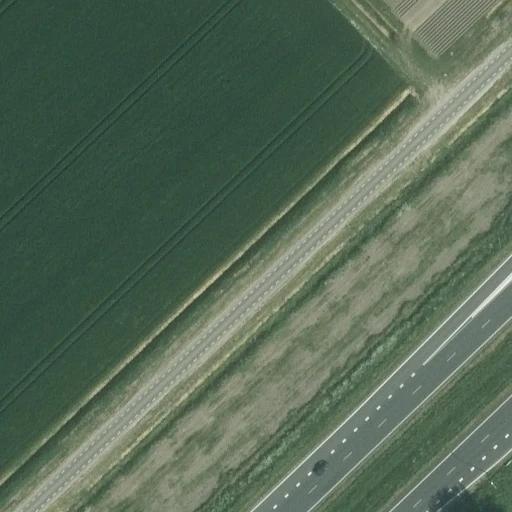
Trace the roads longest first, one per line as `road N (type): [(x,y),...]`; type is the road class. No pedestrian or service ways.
road 1 (unclassified): [(23,511),(511,53)]
road 2 (trunk): [(511,262),(408,369),(353,442)]
road 3 (trunk): [(511,292),(353,442)]
road 4 (trunk): [(411,511),(511,415)]
